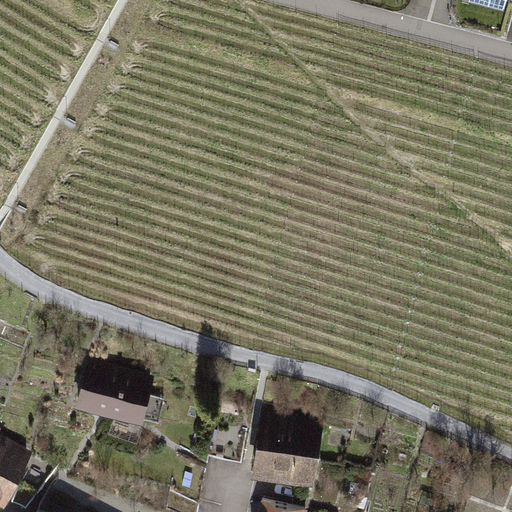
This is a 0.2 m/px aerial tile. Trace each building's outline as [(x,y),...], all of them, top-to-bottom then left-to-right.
[(152,377),(92,361),(79,399),(144,415),(148,399),(147,399),(152,377)] [(264,412),(256,462),(313,471),(322,422),(264,412)] [(242,459),(248,428),(214,421),(206,452),(242,459)] [(0,436),(0,493),(4,495),(28,451),(0,436)] [(178,450),(171,488),(200,500),(207,465),(178,450)] [(167,506),(182,511),(197,511),(200,500),(171,488),(167,506)] [(265,497),(260,511),(304,511),(305,508),(265,497)]
